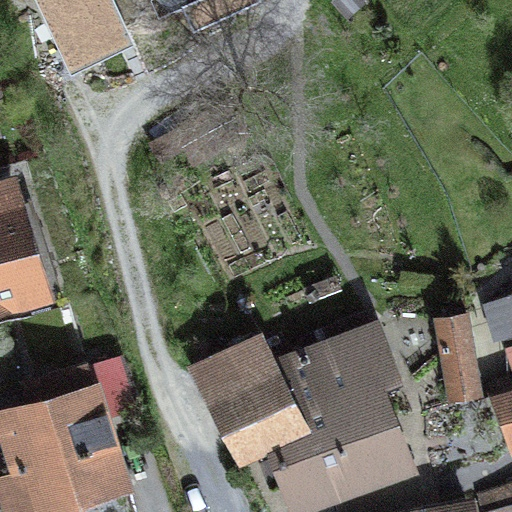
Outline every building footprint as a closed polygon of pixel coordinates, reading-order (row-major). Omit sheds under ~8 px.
[(120,45),(98,0),(41,0),(74,67),(120,45)] [(258,2),(257,0),(206,0),(185,10),(195,31),(258,2)] [(0,304),(42,291),(16,205),(8,181),(0,183),(0,304)] [(0,323),(65,303),(33,200),(16,205),(42,291),(0,304),(0,323)] [(504,334),(508,348),(511,346),(511,295),(482,305),(494,338),(504,334)] [(437,318),(451,398),(481,393),(467,313),(437,318)] [(276,363),(262,336),(193,368),(240,456),(269,442),(291,501),(409,463),(393,410),(379,386),(395,380),(374,325),(276,363)] [(120,354),(88,363),(105,419),(137,409),(120,354)] [(133,511),(105,419),(88,363),(31,381),(38,404),(2,415),(27,500),(66,488),(70,502),(72,511),(133,511)] [(511,384),(509,378),(490,385),(511,448),(511,384)] [(483,511),(511,511),(511,483),(478,495),(483,511)] [(35,511),(70,502),(66,488),(27,500),(31,511),(35,511)] [(468,511),(466,499),(411,511),(468,511)]
